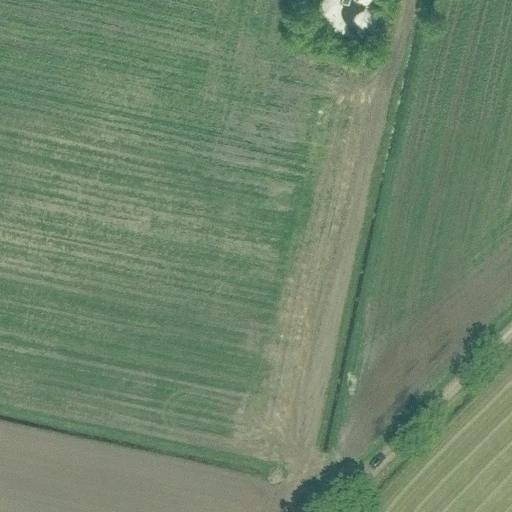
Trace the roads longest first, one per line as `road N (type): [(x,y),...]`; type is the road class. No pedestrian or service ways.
road 1 (track): [(414,0),(353,279)]
road 2 (track): [(511,343),(346,511)]
